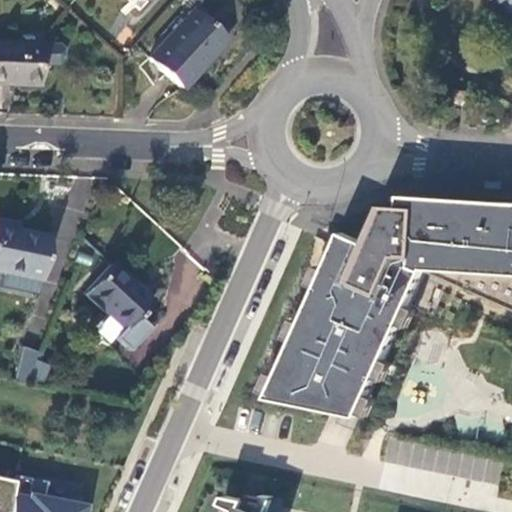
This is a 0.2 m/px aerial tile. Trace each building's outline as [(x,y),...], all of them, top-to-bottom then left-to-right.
[(182,88),(225,40),(192,10),(149,58),(182,88)] [(0,41),(0,83),(38,85),(39,66),(40,43),(0,41)] [(40,43),(39,66),(57,67),(61,64),(62,49),(58,44),(40,43)] [(475,91),(458,88),(456,105),(473,107),(475,91)] [(345,234),(272,399),(362,418),(422,282),(427,272),(511,308),(511,203),(404,196),(404,208),(386,207),(369,244),(345,234)] [(0,227),(0,273),(2,274),(39,282),(41,282),(49,241),(7,232),(8,229),(0,227)] [(153,299),(113,263),(86,293),(123,328),(138,315),(153,299)] [(0,289),(36,297),(39,282),(2,274),(0,282),(0,289)] [(115,337),(130,350),(151,327),(138,315),(123,328),(115,337)] [(25,386),(36,353),(22,349),(11,381),(25,386)] [(48,367),(33,363),(27,383),(41,387),(48,367)] [(12,482),(5,511),(77,511),(79,504),(42,496),(45,483),(13,476),(12,482)] [(0,511),(5,511),(12,482),(0,479),(0,511)] [(228,506),(225,511),(269,511),(275,501),(276,498),(266,496),(266,498),(250,494),(248,501),(228,497),(224,505),(228,506)]
